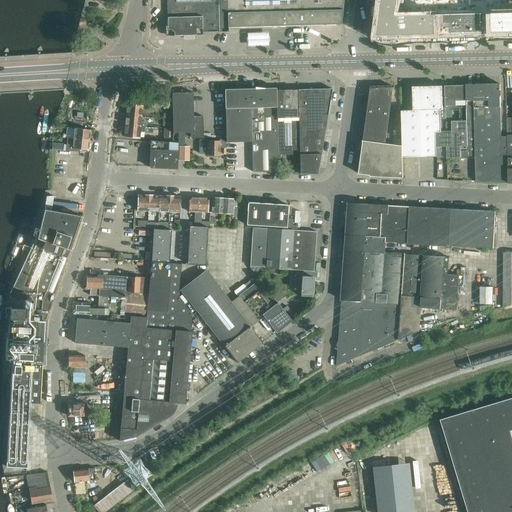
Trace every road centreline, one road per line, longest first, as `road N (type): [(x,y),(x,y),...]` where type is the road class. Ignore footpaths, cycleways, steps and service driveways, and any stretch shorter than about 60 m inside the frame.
road 1 (unclassified): [(56,457),(160,435),(326,308),(337,187)]
road 2 (unclassified): [(56,457),(56,325),(99,176)]
road 3 (unclassified): [(337,187),(99,176)]
road 4 (tertiary): [(127,68),(354,61)]
road 5 (unclassified): [(511,196),(337,187)]
road 6 (tertiary): [(354,61),(511,58)]
road 7 (unclassified): [(337,187),(354,61)]
